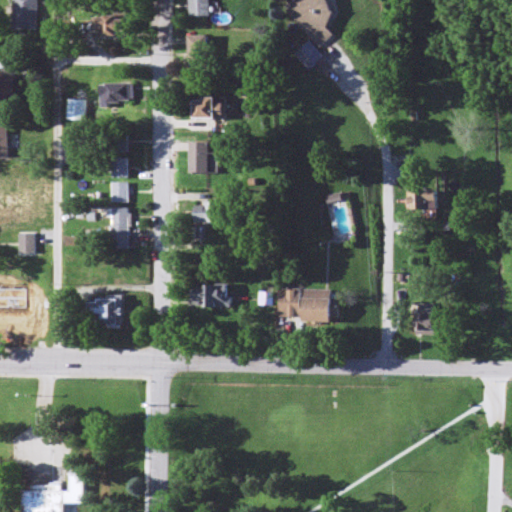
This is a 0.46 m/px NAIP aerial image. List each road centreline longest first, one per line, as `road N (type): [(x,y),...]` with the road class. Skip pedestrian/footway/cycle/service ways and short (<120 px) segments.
road 1 (tertiary): [(511,370),(0,361)]
road 2 (residential): [(162,364),(164,0)]
road 3 (residential): [(388,367),(385,156),(358,90)]
